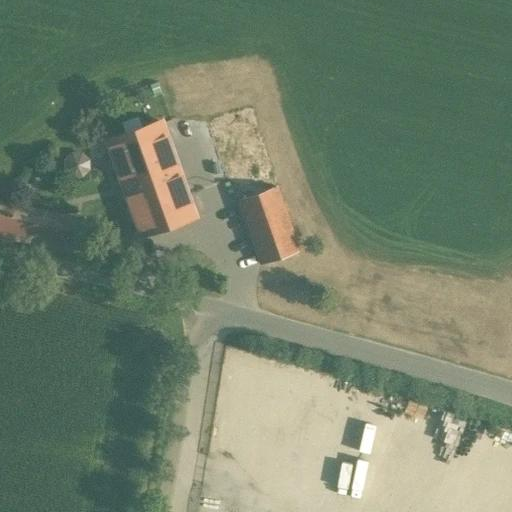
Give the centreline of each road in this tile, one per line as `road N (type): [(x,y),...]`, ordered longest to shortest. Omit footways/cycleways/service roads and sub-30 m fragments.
road 1 (unclassified): [(511,393),(191,307)]
road 2 (unclassified): [(160,511),(191,307)]
road 3 (unclassified): [(191,307),(0,266)]
